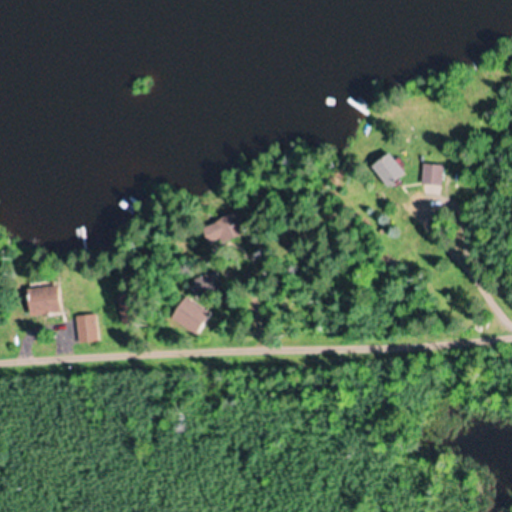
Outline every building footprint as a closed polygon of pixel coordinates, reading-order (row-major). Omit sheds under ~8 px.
[(443,165),(423,165),(423,184),(443,184),(443,165)] [(203,230),(211,248),(236,237),(233,230),(243,225),(238,214),(203,230)] [(32,317),(63,312),(59,284),(28,289),(32,317)] [(130,323),(124,296),(116,297),(122,324),(130,323)] [(212,316),(191,297),(171,318),(192,337),(212,316)] [(99,341),(97,314),(77,316),(79,342),(99,341)]
